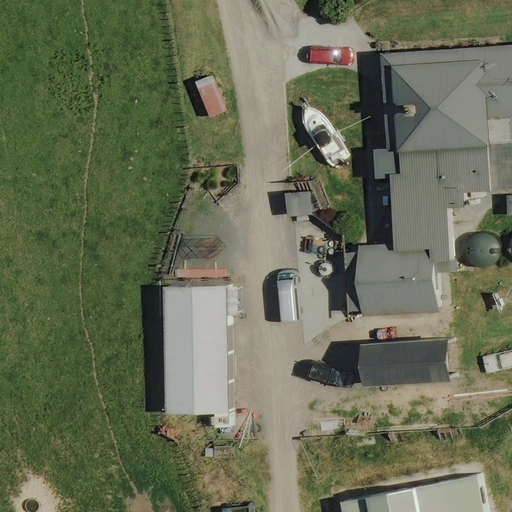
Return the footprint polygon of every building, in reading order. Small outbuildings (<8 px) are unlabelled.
[(392,147),(511,148),(511,48),(442,46),(442,57),(393,56),(392,147)] [(407,247),(442,248),(442,261),(450,261),(450,259),(467,259),(468,231),(487,232),(488,203),(511,203),(511,148),(392,147),(382,147),(382,184),(400,184),(399,247),(407,247)] [(399,247),(355,247),(354,313),(373,313),(373,327),(397,328),(398,315),(440,316),(440,308),(450,308),(450,261),(442,261),(442,248),(407,247),(399,247)] [(236,420),(236,287),(176,287),(176,420),(236,420)] [(359,452),(364,511),(391,511),(386,450),(359,452)] [(329,511),(364,511),(359,452),(324,455),(329,511)]
